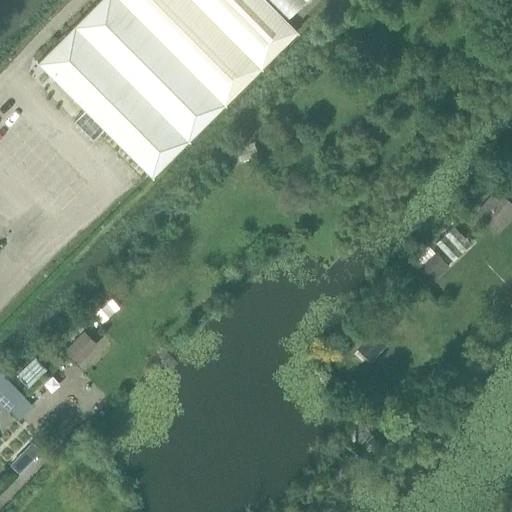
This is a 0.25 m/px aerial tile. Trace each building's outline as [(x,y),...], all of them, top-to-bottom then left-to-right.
[(297,29),(267,0),(97,0),(37,61),(84,109),(73,120),(92,139),(103,128),(151,175),(297,29)] [(511,199),(497,186),(475,212),(496,229),(504,219),(508,222),(511,217),(511,199)] [(437,250),(417,269),(431,283),(450,264),(437,250)] [(372,331),(356,348),(370,362),(386,345),(372,331)] [(13,384),(0,398),(0,404),(8,412),(24,394),(13,384)] [(370,434),(360,443),(368,452),(378,443),(370,434)]
